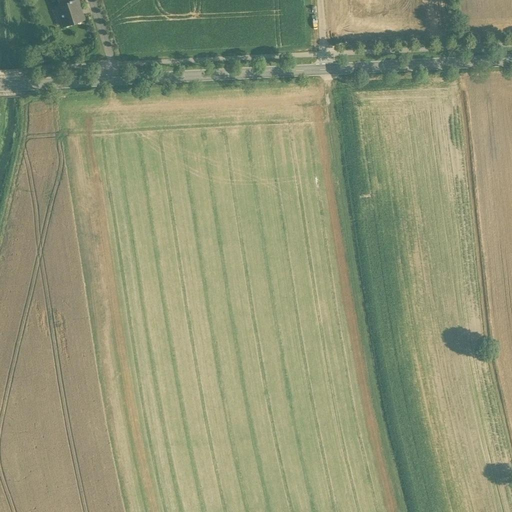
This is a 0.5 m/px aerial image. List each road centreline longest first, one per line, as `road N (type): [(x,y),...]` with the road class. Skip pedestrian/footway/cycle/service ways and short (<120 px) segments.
road 1 (track): [(320,0),(364,334),(403,511)]
road 2 (tertiary): [(0,86),(511,60)]
